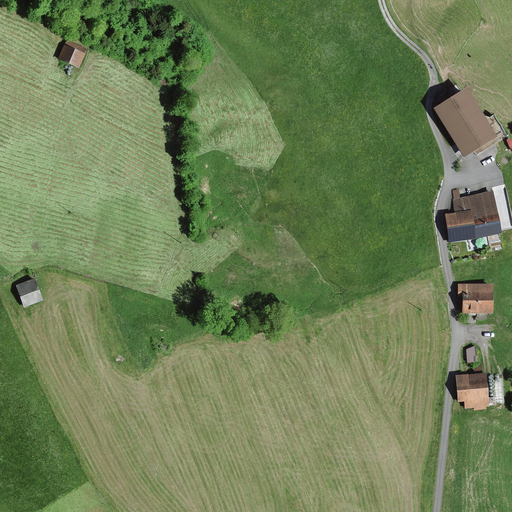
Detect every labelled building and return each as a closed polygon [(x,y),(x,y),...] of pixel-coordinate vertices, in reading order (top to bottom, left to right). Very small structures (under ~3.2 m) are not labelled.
[(88,56),(64,46),(57,62),(81,72),(88,56)] [(465,91),(435,110),(465,158),(496,138),(465,91)] [(493,193),(454,200),(456,214),(446,216),(452,245),(501,236),(493,193)] [(38,283),(16,289),(23,310),(44,303),(38,283)] [(494,287),(462,286),(461,313),(493,314),(494,287)] [(468,361),(478,362),(478,347),(469,347),(468,361)] [(484,362),(476,362),(476,373),(484,373),(484,362)] [(487,376),(459,377),(461,410),(489,409),(487,376)]
